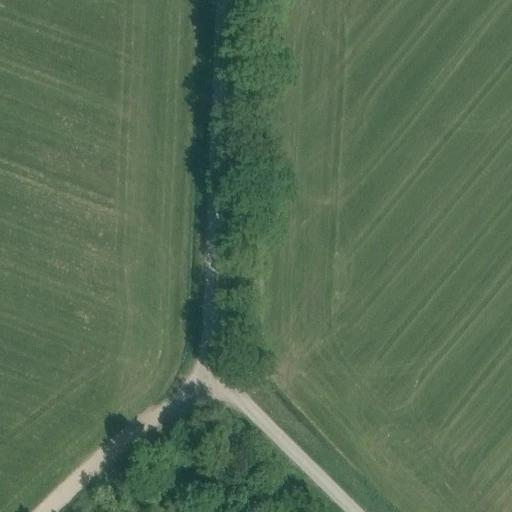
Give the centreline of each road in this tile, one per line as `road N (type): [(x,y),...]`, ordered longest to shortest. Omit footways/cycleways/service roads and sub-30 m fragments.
road 1 (unclassified): [(356,511),(234,391),(213,357),(223,0)]
road 2 (track): [(45,511),(192,385),(213,357)]
